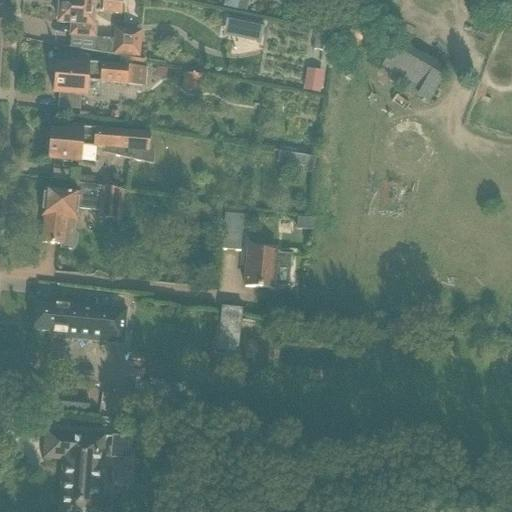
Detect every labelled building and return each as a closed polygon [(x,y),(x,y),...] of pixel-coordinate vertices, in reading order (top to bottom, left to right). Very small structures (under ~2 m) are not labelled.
[(119,16),(120,0),(74,0),(75,1),(60,0),(58,24),(71,25),(70,37),(94,39),(95,26),(91,26),(92,14),(119,16)] [(224,0),(223,7),(235,10),(237,0),(224,0)] [(322,20),(331,20),(332,9),(322,8),(322,20)] [(374,60),(382,65),(380,68),(390,73),(386,81),(428,105),(448,72),(436,66),(437,64),(388,38),(374,60)] [(113,55),(140,58),(142,43),(114,41),(113,55)] [(56,66),(56,65),(55,65),(53,94),(54,94),(54,93),(74,94),(85,95),(86,83),(124,87),(124,86),(144,88),(146,70),(126,68),(126,67),(90,64),(70,62),(70,67),(56,66)] [(307,70),(303,91),(318,94),(322,73),(307,70)] [(185,76),(184,90),(198,91),(199,78),(185,76)] [(306,101),(303,115),(315,117),(318,103),(306,101)] [(50,132),(47,160),(48,160),(48,159),(68,161),(79,162),(80,150),(114,152),(114,157),(140,163),(140,156),(147,157),(149,135),(116,133),(116,132),(84,129),(64,127),(64,134),(50,132)] [(277,153),(276,163),(312,169),(314,159),(277,153)] [(79,185),(79,186),(91,188),(91,187),(93,179),(80,177),(79,185)] [(79,186),(79,185),(76,184),(75,195),(46,192),(44,216),(45,216),(42,244),(61,246),(61,249),(73,250),(75,248),(76,237),(73,233),(75,209),(100,212),(99,222),(118,224),(121,192),(91,187),(91,188),(79,186)] [(220,251),(240,253),(243,217),(224,215),(220,251)] [(296,219),(295,230),(310,231),(311,221),(296,219)] [(244,290),(248,290),(248,288),(273,290),(275,268),(286,269),(288,256),(268,254),(248,252),(244,290)] [(33,332),(48,333),(47,338),(103,343),(104,325),(125,327),(126,310),(106,309),(50,304),(50,308),(36,306),(33,332)] [(204,352),(223,355),(229,308),(209,305),(204,352)] [(49,370),(44,403),(103,412),(104,410),(143,416),(146,396),(131,393),(132,385),(108,381),(108,379),(84,376),(84,380),(67,377),(67,373),(49,370)] [(58,511),(97,511),(103,436),(45,432),(43,460),(62,461),(58,511)]
